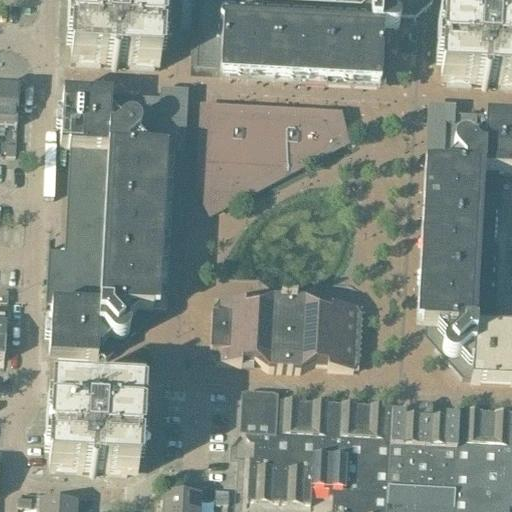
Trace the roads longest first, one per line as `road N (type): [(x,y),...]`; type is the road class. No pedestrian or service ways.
road 1 (residential): [(13,417),(26,373),(45,41)]
road 2 (residential): [(196,394),(191,483),(127,495),(7,489),(13,417)]
